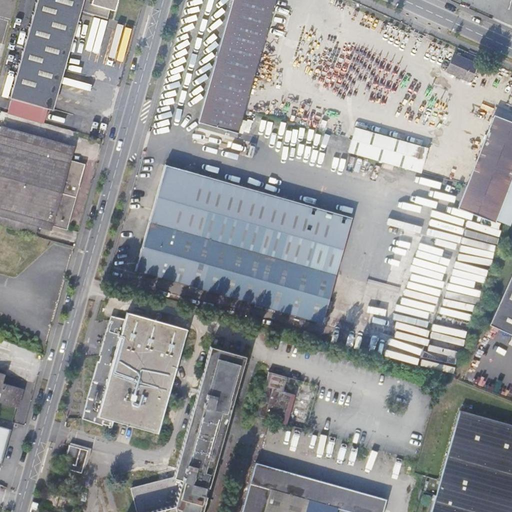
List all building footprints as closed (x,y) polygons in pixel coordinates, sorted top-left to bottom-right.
[(35,0),(34,6),(75,18),(77,12),(108,21),(114,0),(35,0)] [(271,0),(229,0),(197,121),(236,132),(271,0)] [(75,18),(34,6),(7,98),(11,99),(12,98),(47,107),(46,109),(49,110),(75,18)] [(470,82),(479,63),(449,50),(441,69),(470,82)] [(458,205),(495,219),(511,174),(511,124),(492,117),(473,166),(466,186),(458,205)] [(419,172),(424,153),(426,148),(354,127),(347,151),(419,172)] [(0,224),(23,232),(25,225),(36,228),(65,236),(82,171),(83,172),(84,167),(67,161),(71,148),(1,128),(0,131),(0,224)] [(466,186),(473,166),(424,153),(419,172),(466,186)] [(134,272),(405,348),(435,240),(163,165),(134,272)] [(25,225),(23,232),(34,235),(36,228),(25,225)] [(511,273),(488,326),(511,337),(511,273)] [(97,384),(88,414),(87,420),(112,427),(114,422),(156,434),(185,329),(128,313),(107,386),(97,384)] [(511,337),(488,326),(488,327),(486,333),(485,339),(486,347),(487,352),(490,356),(494,362),(498,365),(504,369),(509,371),(511,364),(511,337)] [(210,346),(184,441),(174,478),(129,490),(134,511),(200,511),(205,496),(202,495),(204,487),(206,487),(243,356),(210,346)] [(284,391),(287,375),(269,371),(261,406),(284,411),(282,421),(288,422),(295,393),(284,391)] [(1,384),(3,376),(0,374),(0,403),(16,408),(22,390),(1,384)] [(511,511),(511,422),(461,409),(432,511),(511,511)] [(407,462),(419,430),(399,422),(387,454),(407,462)] [(0,468),(11,432),(0,428),(0,468)] [(74,466),(79,448),(68,446),(64,463),(74,466)] [(381,511),(385,500),(351,491),(336,487),(255,464),(241,511),(336,511),(337,511),(342,511),(381,511)] [(336,487),(351,491),(355,475),(341,471),(336,487)] [(55,506),(57,496),(48,494),(46,504),(55,506)] [(69,500),(60,497),(58,507),(67,509),(69,500)]
